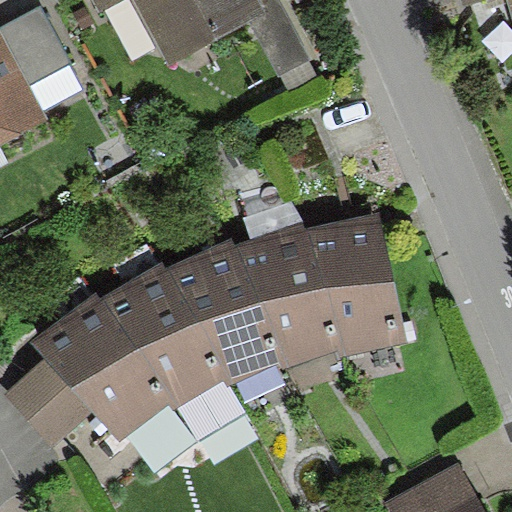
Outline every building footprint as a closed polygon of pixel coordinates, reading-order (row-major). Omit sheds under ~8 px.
[(243,0),(105,0),(106,0),(144,0),(174,54),(250,13),(243,0)] [(511,0),(501,0),(511,28),(511,0)] [(0,136),(35,117),(17,85),(64,59),(39,14),(0,35),(0,136)] [(191,267),(47,344),(119,431),(225,370),(323,343),(397,336),(376,227),(304,238),(191,267)] [(231,385),(139,443),(159,474),(212,439),(225,459),(263,435),(231,385)]
